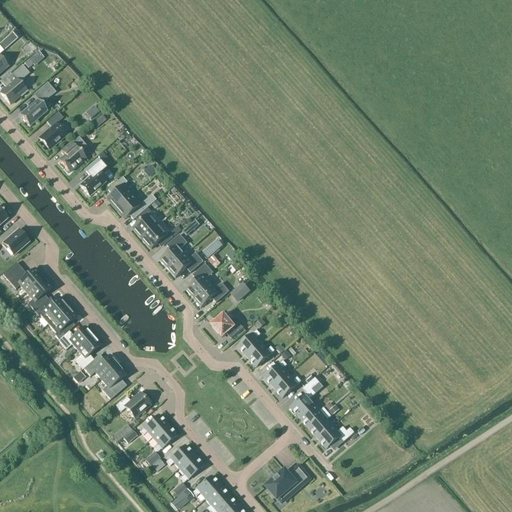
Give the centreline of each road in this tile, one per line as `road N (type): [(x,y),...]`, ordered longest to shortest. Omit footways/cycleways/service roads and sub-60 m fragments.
road 1 (residential): [(0,118),(85,218),(111,223),(187,309),(187,337),(212,366),(237,367),(293,433)]
road 2 (residential): [(0,187),(51,247),(51,271),(129,362),(155,364),(178,392),(178,419),(233,484)]
road 3 (track): [(511,416),(365,511)]
